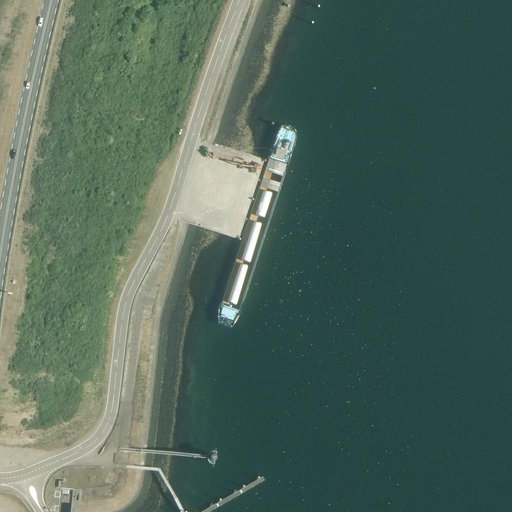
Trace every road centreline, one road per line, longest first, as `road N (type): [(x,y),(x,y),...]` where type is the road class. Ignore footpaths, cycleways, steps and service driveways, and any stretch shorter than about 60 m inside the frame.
road 1 (unclassified): [(24,475),(84,448),(105,426),(125,293),(166,217),(238,0)]
road 2 (primary): [(0,237),(50,0)]
